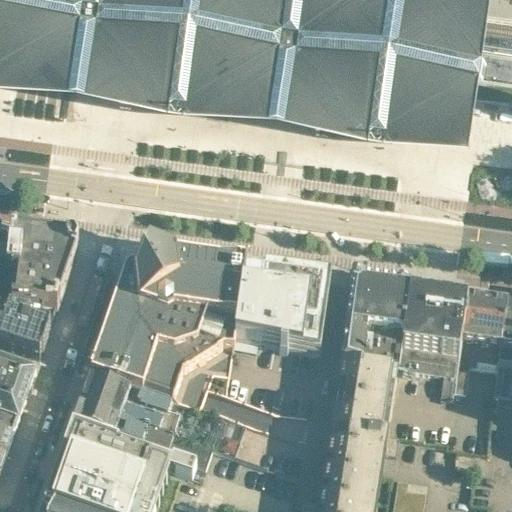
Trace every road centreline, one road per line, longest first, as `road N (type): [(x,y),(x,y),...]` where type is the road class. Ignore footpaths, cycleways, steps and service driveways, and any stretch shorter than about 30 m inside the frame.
road 1 (residential): [(14,511),(112,230),(117,192)]
road 2 (residential): [(350,223),(306,511)]
road 3 (tertiary): [(117,192),(350,223)]
road 4 (tertiary): [(350,223),(511,246)]
